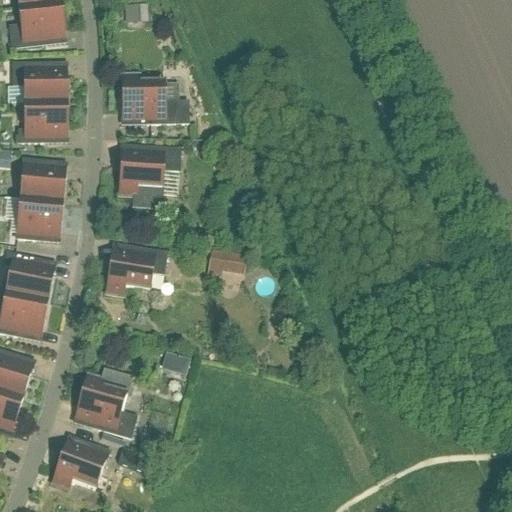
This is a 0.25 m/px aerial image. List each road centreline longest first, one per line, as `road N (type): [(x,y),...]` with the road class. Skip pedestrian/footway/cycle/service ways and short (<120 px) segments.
road 1 (residential): [(13,511),(67,345),(83,248),(93,154),(86,0)]
road 2 (track): [(511,329),(363,0)]
